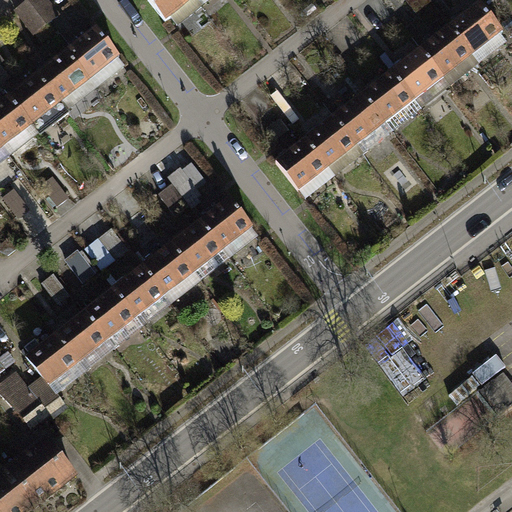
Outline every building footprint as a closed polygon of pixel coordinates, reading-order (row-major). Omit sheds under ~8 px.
[(31,0),(14,13),(33,38),(59,19),(44,0),(31,0)] [(148,0),(170,28),(178,23),(183,30),(205,12),(195,0),(148,0)] [(195,0),(205,12),(220,0),(195,0)] [(427,53),(456,91),(485,68),(456,31),(431,0),(413,0),(408,4),(439,44),(427,53)] [(456,31),(485,68),(511,47),(511,42),(485,8),(456,31)] [(67,54),(101,96),(129,73),(95,31),(67,54)] [(398,76),(427,113),(431,110),(435,116),(448,106),(444,100),(456,91),(427,53),(424,56),(419,50),(405,60),(411,66),(398,76)] [(39,76),(73,118),(101,96),(67,54),(39,76)] [(11,98),(44,141),(73,118),(39,76),(11,98)] [(369,99),(398,136),(404,131),(409,137),(428,123),(423,116),(427,113),(398,76),(369,99)] [(0,106),(0,142),(16,163),(44,141),(11,98),(0,106)] [(340,121),(369,158),(398,136),(369,99),(340,121)] [(311,144),(340,181),(369,158),(340,121),(311,144)] [(292,136),(282,123),(269,133),(279,146),(292,136)] [(0,175),(16,163),(0,142),(0,175)] [(282,166),(311,203),(315,200),(319,205),(330,197),(326,192),(340,181),(311,144),(282,166)] [(196,212),(199,215),(211,206),(185,172),(173,182),(178,188),(196,212)] [(57,180),(45,189),(62,212),(74,202),(57,180)] [(17,186),(1,198),(23,226),(38,214),(17,186)] [(178,188),(164,199),(182,223),(196,212),(178,188)] [(208,222),(238,260),(267,237),(238,199),(208,222)] [(178,245),(208,283),(238,260),(208,222),(178,245)] [(116,233),(90,253),(109,277),(134,257),(116,233)] [(149,268),(178,306),(208,283),(178,245),(149,268)] [(86,256),(72,267),(89,289),(103,278),(86,256)] [(119,291),(148,329),(178,306),(149,268),(119,291)] [(57,279),(46,288),(66,313),(77,305),(57,279)] [(89,314),(118,352),(148,329),(119,291),(89,314)] [(59,337),(88,375),(118,352),(89,314),(59,337)] [(0,389),(0,393),(24,425),(47,407),(52,413),(66,402),(61,396),(88,375),(59,337),(29,360),(45,381),(34,390),(21,374),(0,389)] [(485,386),(509,370),(501,358),(477,373),(485,386)] [(8,466),(38,505),(76,475),(46,436),(8,466)] [(0,472),(0,511),(28,511),(38,505),(8,466),(0,472)]
